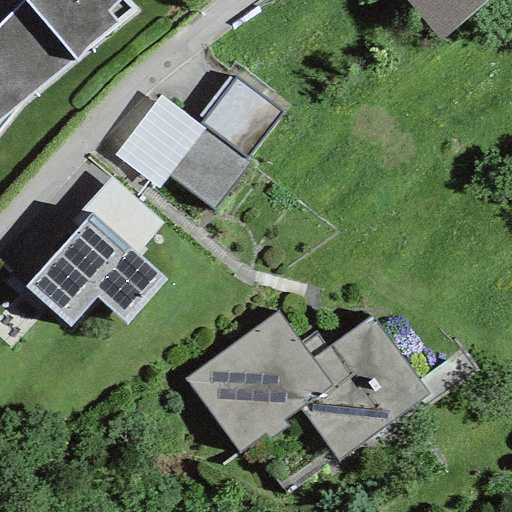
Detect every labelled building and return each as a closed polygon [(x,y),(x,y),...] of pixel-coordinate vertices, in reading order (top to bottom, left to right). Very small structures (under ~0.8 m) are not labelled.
[(0,127),(13,110),(77,61),(23,0),(0,22),(0,127)] [(135,10),(124,0),(23,0),(77,61),(135,10)] [(490,0),(405,0),(443,42),(490,0)] [(281,113),(229,75),(198,118),(202,121),(200,125),(247,160),(281,113)] [(203,129),(159,97),(114,155),(157,189),(168,175),(203,129)] [(249,165),(203,129),(168,175),(214,210),(249,165)] [(71,221),(78,227),(89,213),(135,253),(162,223),(109,178),(71,221)] [(78,227),(23,288),(69,328),(95,298),(126,325),(166,280),(135,253),(89,213),(78,227)] [(276,311),(184,380),(238,453),(263,435),(267,441),(287,427),(283,421),(299,409),(338,462),(429,395),(370,317),(326,349),(313,332),(299,342),(276,311)]
